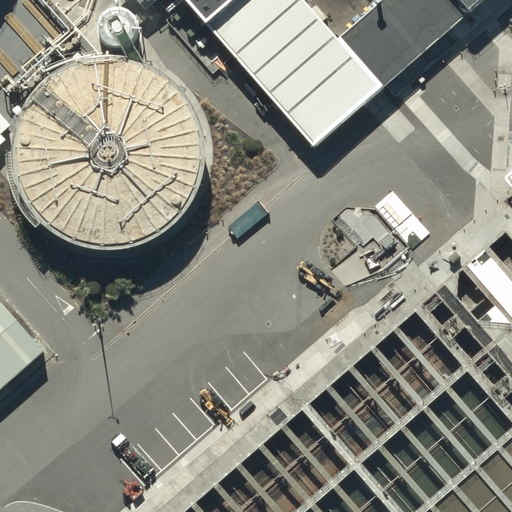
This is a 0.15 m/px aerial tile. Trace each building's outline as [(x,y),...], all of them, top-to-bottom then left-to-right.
[(407,0),(336,60),(284,0),(186,0),(312,146),(483,0),(407,0)] [(114,14),(113,15),(111,15),(109,16),(108,17),(106,18),(104,19),(103,20),(102,21),(100,22),(99,24),(99,26),(98,27),(97,29),(97,31),(96,33),(96,34),(96,36),(96,38),(97,40),(97,42),(98,44),(99,45),(100,47),(101,48),(102,50),(103,51),(105,52),(106,53),(108,54),(109,55),(111,56),(113,56),(115,56),(117,57),(118,57),(120,56),(122,56),(124,56),(126,55),(127,54),(129,53),(130,52),(132,51),(133,50),(134,48),(135,47),(136,45),(137,43),(138,42),(138,40),(138,38),(139,36),(139,34),(138,32),(138,31),(138,29),(137,27),(136,25),(135,24),(134,22),(133,21),(132,20),(130,18),(129,17),(127,16),(125,16),(124,15),(122,15),(120,14),(118,14),(116,14),(115,14),(114,14)] [(111,70),(97,70),(65,79),(41,95),(23,117),(15,135),(11,154),(12,182),(19,205),(32,224),(54,244),(70,253),(91,259),(120,259),(158,245),(180,224),(192,205),(200,176),(199,145),(190,120),(177,102),(156,84),(137,75),(111,70)] [(0,114),(0,131),(1,133),(9,125),(0,114)] [(0,394),(52,349),(0,290),(0,394)]
